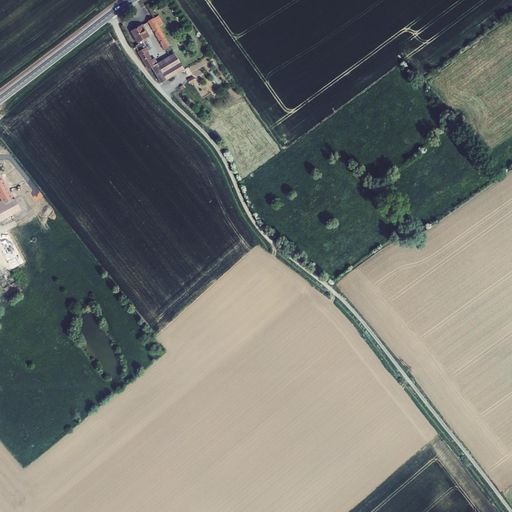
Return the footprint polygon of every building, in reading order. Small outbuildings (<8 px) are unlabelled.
[(149,21),(164,49),(170,46),(154,19),(149,21)] [(142,25),(131,32),(138,42),(139,44),(135,46),(136,48),(139,52),(148,69),(152,67),(155,65),(158,64),(155,59),(152,60),(147,51),(150,49),(144,39),(148,36),(142,25)] [(166,79),(184,69),(178,59),(175,53),(158,64),(166,79)] [(161,83),(166,79),(158,64),(155,65),(152,67),(161,83)] [(0,172),(0,197),(2,200),(6,203),(14,199),(0,172)] [(20,196),(16,198),(22,210),(26,208),(20,196)] [(0,221),(22,210),(16,198),(15,198),(14,199),(6,203),(2,200),(0,201),(0,221)] [(0,246),(11,269),(25,263),(9,231),(0,235),(0,246)]
